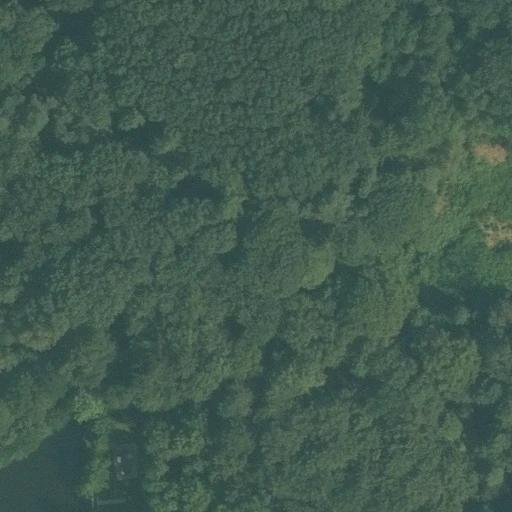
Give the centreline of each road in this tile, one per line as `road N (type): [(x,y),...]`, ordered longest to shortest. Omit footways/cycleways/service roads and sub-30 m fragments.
road 1 (track): [(62,0),(93,50),(163,126),(253,201),(370,276),(424,341)]
road 2 (track): [(424,341),(464,415),(472,511)]
